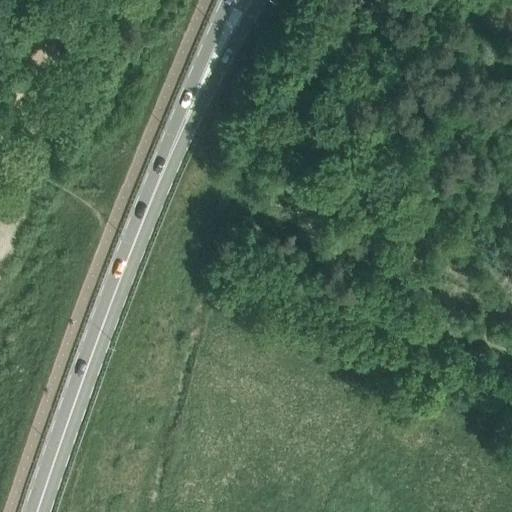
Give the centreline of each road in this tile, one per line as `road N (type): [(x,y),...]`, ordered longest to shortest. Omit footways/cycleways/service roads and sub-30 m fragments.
road 1 (secondary): [(39,511),(132,241),(219,45)]
road 2 (track): [(474,348),(336,300)]
